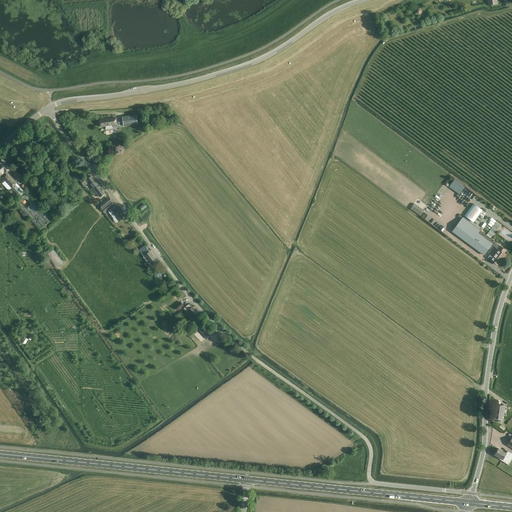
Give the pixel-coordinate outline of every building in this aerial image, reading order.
[(123,125),(132,124),(137,123),(135,114),(122,116),(123,125)] [(99,120),(100,127),(113,125),(113,127),(117,126),(116,118),(99,120)] [(17,183),(7,172),(10,169),(2,159),(0,160),(0,178),(1,178),(4,182),(2,184),(8,191),(12,188),(20,198),(25,193),(17,183)] [(18,174),(16,171),(13,174),(14,176),(13,176),(14,178),(16,181),(22,177),(19,173),(18,174)] [(91,176),(86,180),(100,197),(102,196),(102,197),(105,194),(104,194),(105,193),(91,176)] [(88,184),(82,177),(79,179),(84,187),(88,184)] [(451,182),(448,188),(460,194),(463,188),(451,182)] [(49,221),(26,194),(16,202),(40,229),(49,221)] [(103,209),(112,201),(109,198),(100,205),(103,209)] [(112,201),(103,209),(102,210),(104,213),(114,205),(112,201)] [(421,215),(425,210),(414,202),(411,207),(421,215)] [(473,203),(464,216),(473,223),(482,210),(473,203)] [(110,209),(108,211),(113,219),(116,223),(119,221),(123,218),(118,211),(117,212),(113,207),(110,209)] [(488,258),(491,260),(496,264),(500,259),(501,260),(505,255),(503,254),(506,250),(493,241),(493,240),(479,230),(462,217),(452,232),(469,244),(484,255),(492,244),(497,249),(498,250),(493,256),(491,255),(489,255),(488,257),(488,258)] [(144,246),(139,250),(140,252),(143,257),(145,255),(148,259),(152,264),(157,261),(149,251),(147,247),(146,248),(144,246)] [(56,268),(64,262),(55,249),(47,255),(56,268)] [(184,305),(180,302),(175,307),(178,311),(184,305)] [(187,313),(189,311),(194,318),(198,314),(192,306),(192,307),(189,303),(183,308),(187,313)] [(208,339),(214,332),(205,322),(197,329),(208,339)] [(504,415),(505,406),(495,405),(493,418),(502,419),(503,415),(504,415)] [(495,455),(498,457),(498,458),(505,462),(511,453),(508,451),(506,453),(499,448),(495,455)]
